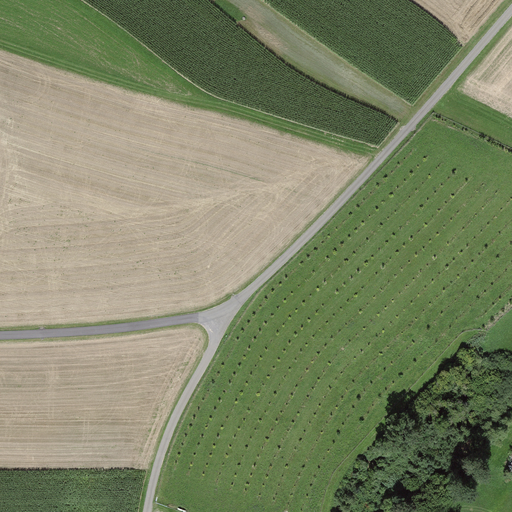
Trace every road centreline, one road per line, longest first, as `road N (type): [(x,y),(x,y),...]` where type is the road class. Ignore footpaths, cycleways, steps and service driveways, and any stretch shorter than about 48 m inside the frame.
road 1 (unclassified): [(511,11),(236,307),(74,332),(0,333)]
road 2 (track): [(147,511),(169,431),(236,307)]
